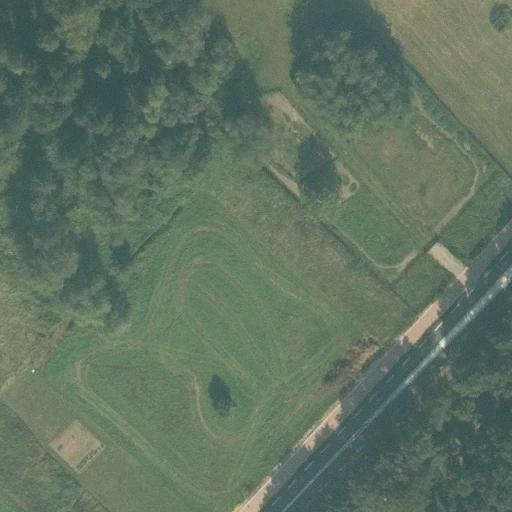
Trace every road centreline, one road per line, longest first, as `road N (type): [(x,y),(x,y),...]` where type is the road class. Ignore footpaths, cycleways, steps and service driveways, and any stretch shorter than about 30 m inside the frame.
road 1 (secondary): [(511,254),(369,421)]
road 2 (secondary): [(369,421),(511,287)]
road 3 (residential): [(406,511),(511,396)]
road 4 (secondary): [(284,511),(369,421)]
